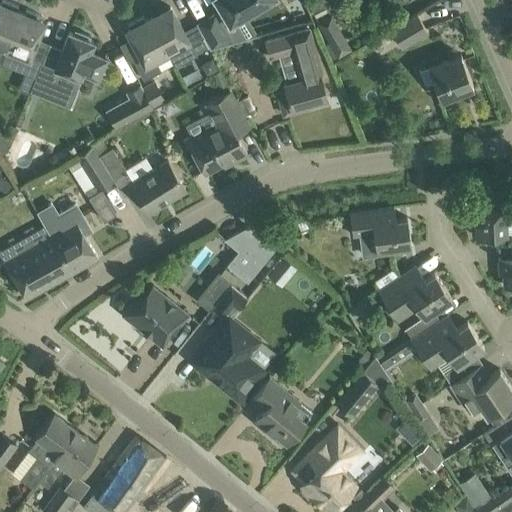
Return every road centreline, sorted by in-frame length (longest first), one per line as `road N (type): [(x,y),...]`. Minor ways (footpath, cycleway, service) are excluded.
road 1 (residential): [(30,334),(42,317),(153,245),(268,184),(511,143)]
road 2 (residential): [(251,511),(30,334)]
road 3 (residential): [(510,341),(440,234),(441,200)]
